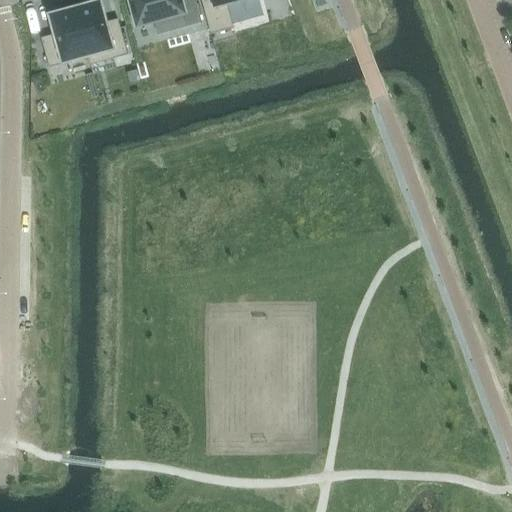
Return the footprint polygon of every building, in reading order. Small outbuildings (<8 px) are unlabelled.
[(85,7),(75,10),(88,58),(87,58),(88,62),(112,55),(113,59),(127,55),(120,27),(108,30),(100,3),(97,3),(97,0),(84,4),(85,7)] [(129,0),(137,27),(182,14),(186,28),(201,24),(194,0),(129,0)] [(200,0),(210,35),(233,29),(227,6),(247,0),(200,0)] [(323,0),(314,0),(316,8),(325,6),(323,0)] [(54,36),(40,39),(48,69),(87,58),(88,58),(75,10),(49,17),(54,36)] [(30,86),(30,118),(53,118),(54,86),(30,86)] [(511,141),(495,146),(502,174),(511,171),(511,141)]
